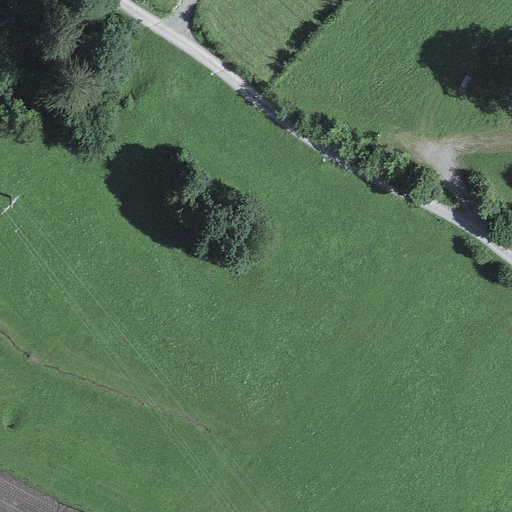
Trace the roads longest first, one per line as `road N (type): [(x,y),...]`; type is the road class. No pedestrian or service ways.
road 1 (track): [(120,0),(333,152),(511,256)]
road 2 (track): [(511,140),(461,150),(449,167),(465,226)]
